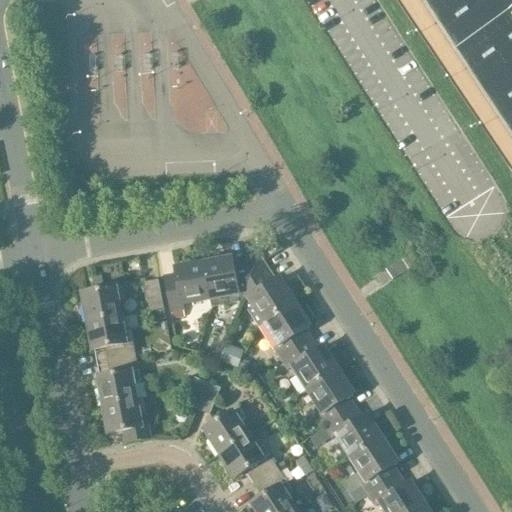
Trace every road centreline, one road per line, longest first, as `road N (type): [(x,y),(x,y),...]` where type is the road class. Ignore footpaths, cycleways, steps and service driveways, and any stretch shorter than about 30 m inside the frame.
road 1 (residential): [(478,511),(283,209)]
road 2 (residential): [(36,259),(283,209)]
road 3 (residential): [(71,469),(36,259)]
road 4 (residential): [(36,259),(0,82)]
road 5 (residential): [(214,511),(186,468),(167,455),(71,469)]
